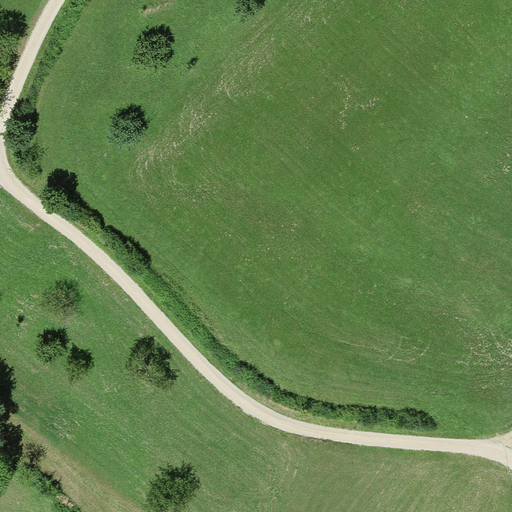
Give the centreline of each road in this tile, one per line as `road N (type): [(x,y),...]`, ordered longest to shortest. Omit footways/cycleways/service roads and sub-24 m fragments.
road 1 (track): [(318,435),(270,421),(228,391),(118,279),(0,177)]
road 2 (track): [(318,435),(511,453)]
road 3 (track): [(0,112),(54,0)]
